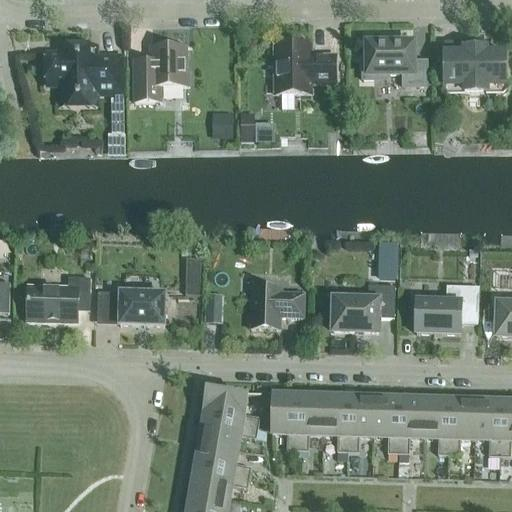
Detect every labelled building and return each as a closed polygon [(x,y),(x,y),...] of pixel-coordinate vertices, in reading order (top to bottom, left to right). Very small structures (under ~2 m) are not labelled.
[(362,62),(362,83),(373,83),(373,78),(402,78),(402,90),(426,90),(426,64),(412,64),(412,47),(367,48),(367,62),(362,62)] [(485,47),(444,47),(445,88),(464,88),(464,95),(486,95),(486,88),(505,88),(505,56),(486,56),(485,47)] [(309,48),(276,49),(276,98),(312,98),(312,88),(336,87),(335,58),(309,59),(309,48)] [(152,64),(134,64),(134,70),(134,106),(154,106),(161,106),(161,90),(189,90),(189,73),(185,73),(185,51),(192,51),(192,50),(152,50),(152,64)] [(61,58),(47,58),(47,88),(61,88),(61,105),(95,104),(95,97),(121,97),(121,67),(121,58),(95,58),(95,51),(61,51),(61,58)] [(123,103),(110,103),(111,137),(111,138),(123,138),(123,137),(123,103)] [(222,119),(222,142),(231,142),(232,119),(222,119)] [(240,130),(240,145),(253,145),(253,130),(240,130)] [(90,295),(90,282),(68,281),(68,293),(49,292),(50,290),(28,289),(27,326),(48,327),(49,324),(77,325),(78,295),(90,295)] [(0,285),(0,324),(10,325),(10,323),(0,322),(0,316),(9,317),(10,286),(0,285)] [(368,304),(334,303),(333,335),(377,336),(378,321),(394,322),(395,290),(368,289),(368,304)] [(446,306),(417,305),(416,337),(459,339),(460,325),(477,326),(478,291),(447,290),(446,306)] [(281,292),(252,291),(251,332),(280,333),(280,322),(304,322),(305,297),(281,296),(281,292)] [(97,310),(108,311),(108,324),(119,325),(119,329),(164,330),(165,298),(162,298),(159,295),(151,294),(148,297),(138,297),(135,294),(126,294),(123,297),(98,296),(97,310)] [(203,298),(202,326),(220,327),(221,298),(203,298)] [(511,307),(497,308),(496,340),(511,340),(511,307)] [(202,422),(202,423),(258,432),(260,422),(244,419),(246,405),(248,405),(248,404),(246,404),(247,399),(261,400),(261,398),(228,398),(227,400),(207,397),(206,398),(207,398),(207,402),(203,422),(202,422)] [(273,399),(272,422),(272,438),(287,439),(287,455),(297,455),(299,398),(298,398),(298,400),(273,399)] [(299,398),(297,455),(308,455),(309,439),(323,440),(324,399),(324,400),(299,400),(299,398)] [(324,399),(323,440),(337,440),(337,456),(347,456),(348,456),(349,400),(349,401),(325,400),(325,399),(324,399)] [(349,400),(348,456),(359,457),(359,441),(373,441),(374,400),(374,401),(374,402),(350,401),(350,400),(349,400)] [(374,400),(373,441),(388,442),(387,457),(398,458),(400,401),(399,401),(399,403),(375,402),(375,401),(374,400)] [(400,401),(398,458),(409,458),(409,442),(424,443),(425,402),(424,402),(424,403),(400,403),(400,401)] [(425,402),(424,443),(438,443),(438,459),(449,459),(450,403),(449,404),(426,403),(426,402),(425,402)] [(450,403),(449,459),(459,460),(460,444),(474,444),(476,403),(475,403),(475,405),(451,404),(451,403),(450,403)] [(476,403),(474,444),(489,444),(489,460),(499,461),(501,404),(500,404),(500,406),(476,405),(476,404),(476,403)] [(501,404),(499,461),(510,461),(511,445),(511,405),(502,406),(502,404),(501,404)] [(203,423),(199,447),(198,447),(238,454),(240,440),(256,443),(258,432),(202,423),(203,423)] [(199,448),(195,472),(194,472),(193,472),(249,482),(251,471),(235,469),(238,454),(198,447),(198,448),(199,448)] [(337,456),(337,464),(347,464),(347,456),(337,456)] [(195,473),(190,497),(189,497),(229,504),(232,490),(247,493),(249,482),(193,472),(193,473),(195,473)] [(190,498),(187,511),(227,511),(229,504),(189,497),(189,498),(190,498)]
